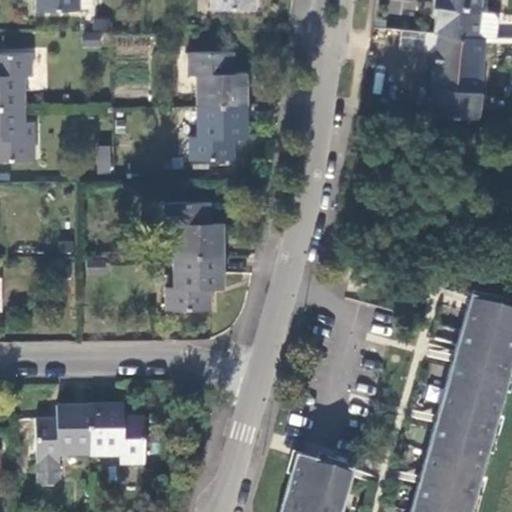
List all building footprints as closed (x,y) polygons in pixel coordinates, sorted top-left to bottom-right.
[(36,0),(37,11),(81,11),(81,8),(93,8),(92,0),(36,0)] [(212,0),(213,9),(257,9),(257,0),(212,0)] [(483,13),(484,0),(434,0),(434,7),(441,8),(440,15),(436,15),(434,33),(449,34),(449,36),(476,39),(479,12),(483,13)] [(483,13),(479,12),(476,39),(485,40),(485,38),(496,38),(498,20),(494,14),(483,13)] [(433,113),(478,119),(485,40),(476,39),(449,36),(449,34),(434,33),(427,32),(427,45),(438,47),(438,53),(436,53),(436,55),(438,55),(435,87),(434,87),(433,90),(435,90),(433,113)] [(199,72),(200,105),(250,105),(250,71),(236,71),(235,50),(191,51),(191,72),(199,72)] [(0,107),(27,107),(27,75),(33,75),(32,53),(0,53),(0,107)] [(250,105),(200,105),(200,137),(193,137),(193,158),(237,158),(237,137),(250,137),(250,105)] [(27,107),(0,107),(0,160),(34,161),(34,139),(27,140),(27,107)] [(95,146),(96,172),(111,172),(110,145),(95,146)] [(173,223),(173,255),(223,255),(223,222),(209,222),(209,202),(166,202),(166,223),(173,223)] [(223,255),(173,255),(173,288),(167,288),(167,308),(211,307),(211,286),(223,286),(223,255)] [(469,511),(511,362),(511,310),(474,301),(473,306),(466,304),(452,356),(457,357),(455,367),(449,365),(435,416),(441,418),(439,426),(433,424),(419,477),(424,479),(422,486),(416,485),(409,511),(469,511)] [(457,357),(452,356),(449,365),(455,367),(457,357)] [(125,406),(92,407),(93,457),(125,456),(125,463),(147,463),(146,419),(125,419),(125,406)] [(93,457),(92,407),(60,407),(60,420),(38,420),(39,464),(39,482),(43,486),(57,485),(60,480),(60,457),(93,457)] [(344,471),(314,463),(295,456),(298,446),(296,446),(277,511),(342,511),(351,479),(342,477),(344,471)]
